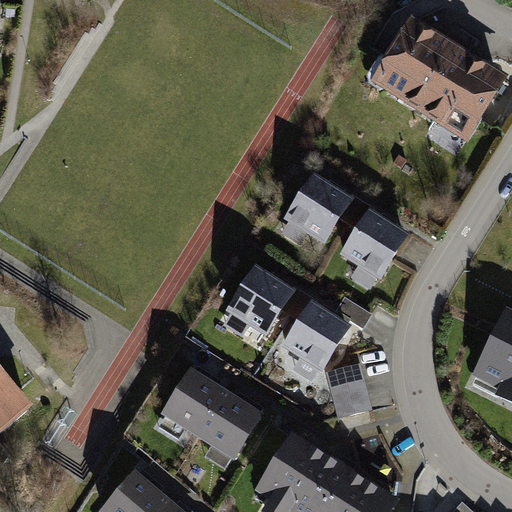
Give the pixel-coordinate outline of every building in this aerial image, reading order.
[(9,0),(0,0),(0,71),(6,72),(9,0)] [(511,87),(511,77),(415,22),(376,91),(477,148),(511,87)] [(359,204),(319,178),(288,227),(328,253),(359,204)] [(417,238),(375,211),(343,262),(385,288),(417,238)] [(301,296),(259,270),(230,317),(272,342),(301,296)] [(347,296),(337,310),(362,328),(372,314),(347,296)] [(355,332),(316,307),(286,355),(324,379),(355,332)] [(511,314),(504,311),(472,378),(511,396),(511,314)] [(0,468),(7,462),(0,453),(0,446),(41,413),(4,368),(0,371),(0,468)] [(230,396),(193,372),(163,419),(200,443),(230,396)] [(268,420),(230,396),(200,443),(237,467),(268,420)] [(394,511),(400,503),(297,437),(261,493),(273,501),(266,511),(394,511)] [(165,511),(174,502),(140,475),(108,511),(165,511)] [(185,511),(174,502),(165,511),(185,511)]
